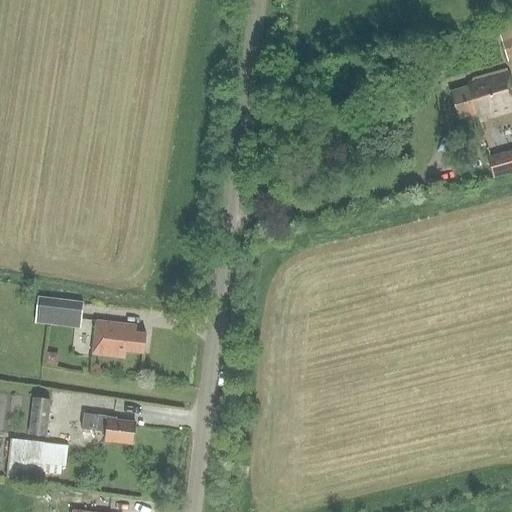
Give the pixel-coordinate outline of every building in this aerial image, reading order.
[(511,56),(511,39),(503,42),(507,58),(511,56)] [(473,82),(469,83),(469,86),(450,92),(458,120),(477,114),(479,119),(511,109),(511,88),(507,69),(472,79),(473,82)] [(511,149),(487,157),(492,178),(511,173),(511,149)] [(83,302),(37,297),(35,314),(81,319),(83,302)] [(144,353),(146,334),(130,332),(131,325),(96,321),(92,355),(125,359),(126,351),(144,353)] [(46,437),(51,400),(33,398),(28,435),(46,437)] [(104,440),(133,444),(135,424),(116,421),(116,418),(84,414),(82,429),(105,432),(104,440)] [(68,445),(10,439),(6,479),(39,483),(41,464),(65,466),(68,445)]
